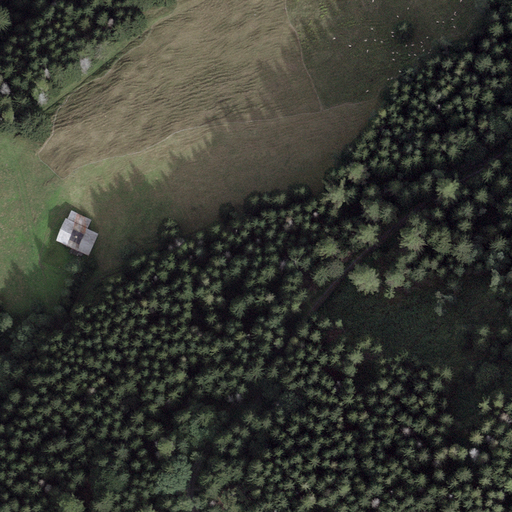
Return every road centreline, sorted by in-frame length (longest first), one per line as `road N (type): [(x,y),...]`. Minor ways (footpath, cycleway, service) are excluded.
road 1 (track): [(501,157),(212,224),(95,278),(60,330),(44,297)]
road 2 (track): [(197,511),(198,455),(261,392),(303,317),(385,232),(511,145)]
